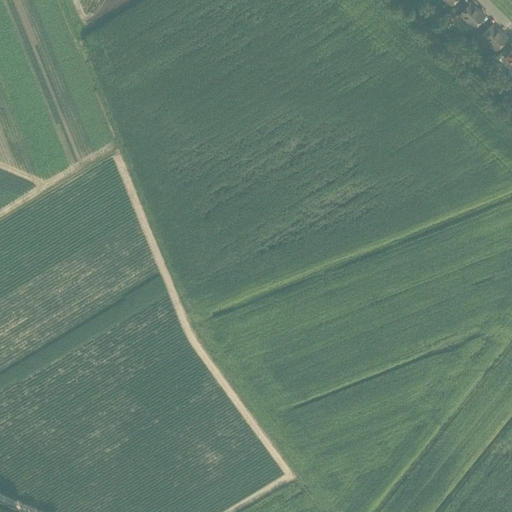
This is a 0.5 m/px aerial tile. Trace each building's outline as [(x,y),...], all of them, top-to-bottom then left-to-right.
[(473,27),(477,23),(484,15),(478,9),(477,10),(475,7),(469,2),(463,9),(458,13),(473,27)] [(453,11),(446,18),(451,22),(458,15),(457,15),(453,11)] [(495,49),(500,45),(507,37),(500,31),(500,32),(497,30),(497,29),(492,24),(481,35),(495,49)] [(474,40),(467,42),(469,49),(476,47),(474,40)] [(502,79),(499,83),(507,91),(511,87),(507,84),(502,79)]
